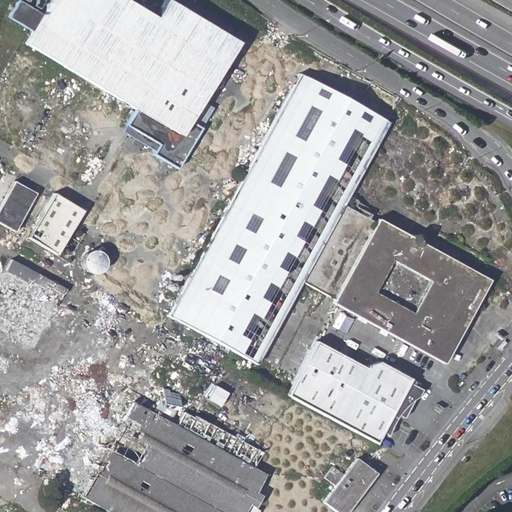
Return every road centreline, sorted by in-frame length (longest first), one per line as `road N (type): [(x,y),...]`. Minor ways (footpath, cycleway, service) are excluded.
road 1 (residential): [(273,0),(455,118),(511,171)]
road 2 (trunk): [(316,0),(511,115)]
road 3 (tertiary): [(398,511),(511,366)]
road 4 (trunk): [(380,0),(511,74)]
